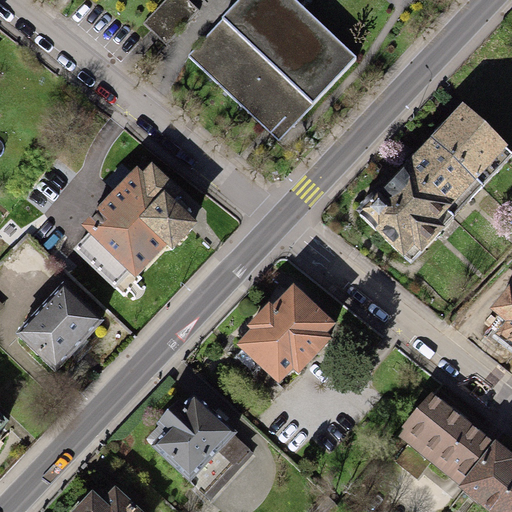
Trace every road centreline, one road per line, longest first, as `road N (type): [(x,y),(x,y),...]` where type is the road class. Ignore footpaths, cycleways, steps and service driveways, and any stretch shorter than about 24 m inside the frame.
road 1 (secondary): [(277,220),(4,511)]
road 2 (residential): [(5,0),(277,220)]
road 3 (secondary): [(489,0),(277,220)]
road 4 (residential): [(511,406),(277,220)]
